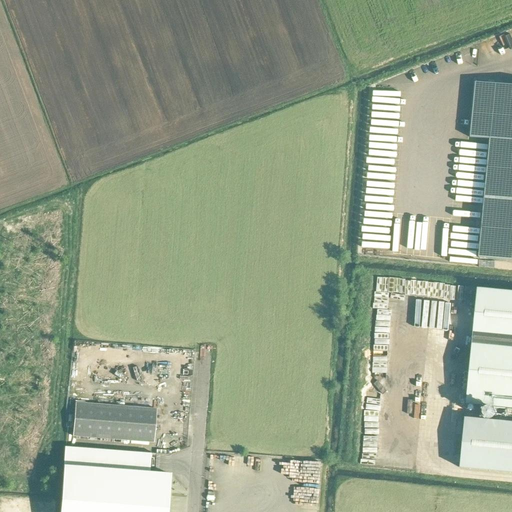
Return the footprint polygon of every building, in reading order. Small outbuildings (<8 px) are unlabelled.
[(511,27),(510,28),(511,32),(496,36),(500,49),(511,46),(511,45),(511,27)] [(405,92),(406,87),(384,83),(383,89),(405,92)] [(511,86),(476,83),(470,138),(490,140),(479,259),(511,261),(511,86)] [(379,101),(401,105),(402,99),(380,95),(379,101)] [(511,291),(478,288),(466,404),(511,408),(511,291)] [(156,410),(75,403),(72,437),(153,443),(156,410)] [(511,473),(511,422),(465,418),(460,468),(511,473)] [(166,511),(169,475),(154,474),(155,455),(64,448),(59,511),(166,511)]
